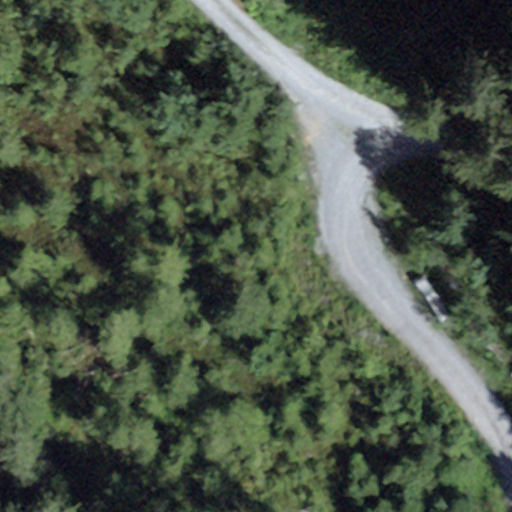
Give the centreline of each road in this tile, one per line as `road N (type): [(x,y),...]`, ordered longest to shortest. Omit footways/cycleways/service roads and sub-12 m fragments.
road 1 (track): [(511,498),(491,431),(394,309),(358,244),(312,98)]
road 2 (track): [(199,0),(312,98),(409,139),(511,162)]
